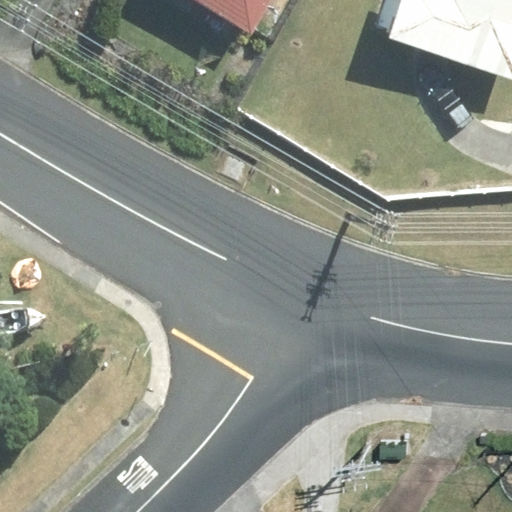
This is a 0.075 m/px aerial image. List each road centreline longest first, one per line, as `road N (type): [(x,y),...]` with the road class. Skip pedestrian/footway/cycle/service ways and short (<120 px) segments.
road 1 (secondary): [(0,133),(307,305)]
road 2 (residential): [(133,511),(307,305)]
road 3 (secondary): [(307,305),(511,343)]
